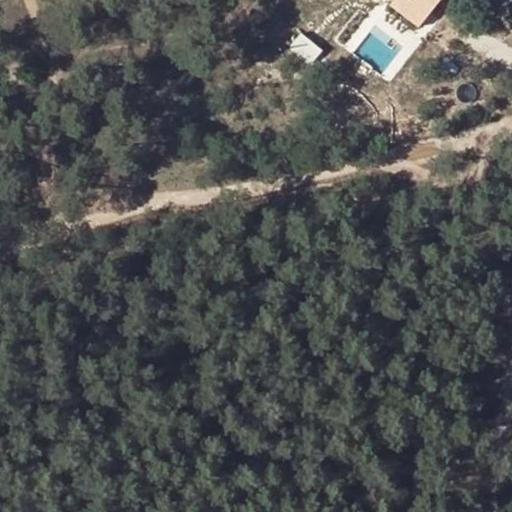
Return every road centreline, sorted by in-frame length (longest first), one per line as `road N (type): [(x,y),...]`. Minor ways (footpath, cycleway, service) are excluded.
road 1 (track): [(511,122),(425,147),(179,194),(0,256)]
road 2 (track): [(511,363),(498,511)]
